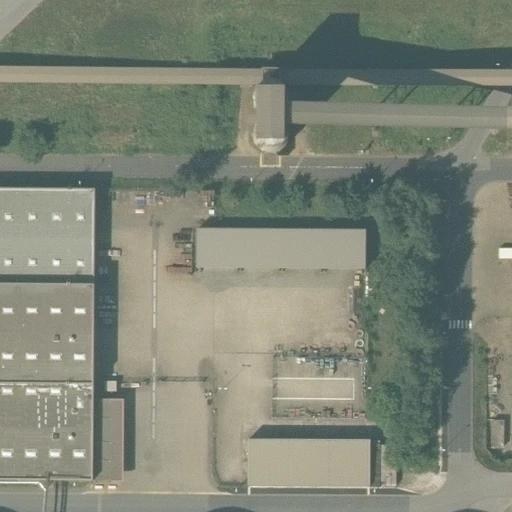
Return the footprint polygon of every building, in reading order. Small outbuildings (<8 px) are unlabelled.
[(443,89),(509,90),(509,74),(443,73),(443,89)] [(204,154),(230,154),(231,101),(205,100),(204,154)] [(233,115),(232,137),(273,138),(273,116),(233,115)] [(0,489),(110,490),(112,191),(0,189),(0,489)] [(511,198),(490,200),(493,261),(511,259),(511,198)] [(186,226),(186,266),(353,268),(353,228),(186,226)] [(238,438),(238,486),(361,485),(361,438),(238,438)]
